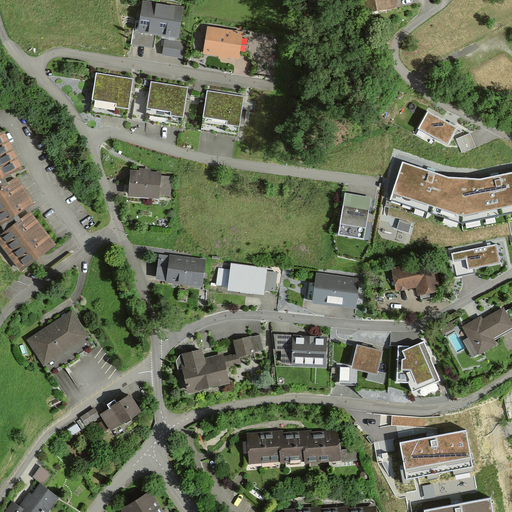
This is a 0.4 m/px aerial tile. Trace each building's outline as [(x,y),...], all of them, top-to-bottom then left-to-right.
[(362,0),(365,13),(389,9),(387,0),(362,0)] [(185,13),(148,7),(144,33),(181,39),(185,13)] [(205,53),(235,57),(239,35),(209,30),(205,53)] [(162,54),(184,58),(186,43),(165,39),(162,54)] [(113,114),(126,116),(132,79),(95,74),(90,109),(112,112),(112,107),(114,107),(113,114)] [(180,128),(187,88),(150,82),(145,112),(169,116),(168,123),(175,124),(175,127),(180,128)] [(236,137),(243,97),(206,91),(201,121),(225,125),(224,132),(230,133),(229,136),(236,137)] [(458,128),(427,111),(417,129),(447,146),(458,128)] [(0,182),(5,180),(3,177),(18,169),(1,134),(0,134),(0,182)] [(447,180),(403,165),(391,200),(462,223),(511,213),(511,175),(480,182),(447,180)] [(158,176),(131,174),(129,194),(157,196),(157,195),(168,196),(169,177),(158,176)] [(5,180),(0,182),(0,226),(1,228),(17,217),(15,214),(31,204),(15,179),(7,185),(5,180)] [(370,199),(346,194),(339,235),(363,239),(370,199)] [(17,217),(1,228),(5,233),(0,236),(0,243),(21,270),(52,245),(28,214),(20,221),(17,217)] [(496,246),(452,254),(453,261),(467,259),(469,269),(499,263),(496,246)] [(200,285),(202,262),(160,257),(157,276),(167,277),(167,281),(200,285)] [(262,292),(264,277),(265,270),(230,265),(230,271),(217,270),(216,275),(229,277),(227,288),(239,289),(239,293),(250,294),(251,291),(262,292)] [(392,270),(396,290),(399,289),(400,290),(403,290),(404,288),(417,285),(420,299),(422,301),(432,298),(431,291),(437,290),(433,270),(420,273),(419,267),(417,265),(392,270)] [(357,280),(317,276),(314,302),(354,307),(357,280)] [(494,344),(491,338),(511,326),(502,309),(475,325),(473,321),(462,328),(468,338),(471,336),(481,352),(494,344)] [(91,346),(70,314),(29,341),(49,373),(61,365),(64,369),(78,359),(76,355),(91,346)] [(263,351),(259,335),(234,341),(237,357),(263,351)] [(323,364),(324,339),(289,338),(289,336),(273,335),(275,350),(281,351),(281,363),(323,364)] [(414,344),(396,344),(396,351),(395,352),(396,353),(394,384),(408,385),(411,392),(440,381),(424,340),(414,344)] [(382,350),(357,344),(351,368),(376,374),(382,350)] [(228,381),(222,359),(202,363),(199,350),(183,354),(183,355),(179,356),(175,362),(177,369),(182,368),(187,390),(228,381)] [(139,412),(128,396),(116,404),(113,400),(106,405),(108,408),(108,409),(100,414),(110,429),(120,423),(121,424),(139,412)] [(85,425),(98,417),(93,409),(80,418),(85,425)] [(466,431),(401,443),(405,466),(400,467),(403,483),(409,482),(408,477),(426,474),(427,478),(439,476),(438,472),(453,470),(453,473),(473,470),(466,431)] [(304,434),(293,435),(295,460),(305,459),(305,461),(336,458),(334,433),(309,435),(309,437),(304,437),(304,434)] [(295,460),(293,435),(282,436),(282,437),(274,438),(274,434),(249,436),(251,461),(281,459),(281,461),(295,460)] [(341,461),(355,460),(354,450),(340,451),(341,461)] [(18,507),(12,503),(4,511),(15,511),(17,510),(18,511),(45,511),(57,497),(39,484),(28,499),(26,497),(18,507)] [(160,511),(148,493),(122,509),(124,511),(160,511)] [(492,511),(490,499),(425,510),(425,511),(492,511)]
